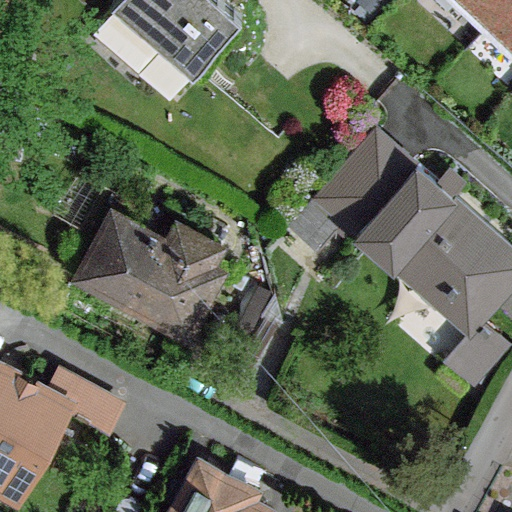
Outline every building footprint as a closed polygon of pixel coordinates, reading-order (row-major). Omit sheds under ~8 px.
[(168,46),(114,0),(113,0),(101,14),(102,30),(138,63),(154,62),(168,46)] [(114,0),(168,46),(195,70),(245,15),(227,0),(114,0)] [(511,0),(460,0),(511,46),(511,0)] [(360,229),(419,161),(379,125),(320,193),(360,229)] [(511,243),(419,161),(360,229),(473,328),(493,306),(511,284),(511,243)] [(116,206),(82,266),(126,290),(124,296),(189,330),(225,264),(116,206)] [(47,392),(0,367),(0,366),(0,472),(22,484),(66,402),(47,392)] [(62,366),(47,392),(66,402),(110,427),(125,399),(62,366)] [(203,458),(173,511),(274,511),(275,509),(250,496),(255,486),(203,458)]
